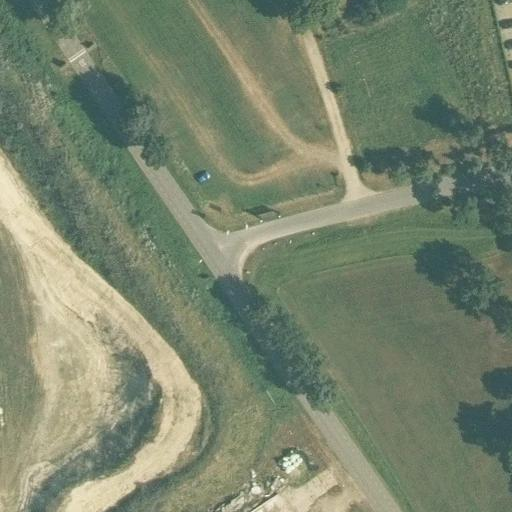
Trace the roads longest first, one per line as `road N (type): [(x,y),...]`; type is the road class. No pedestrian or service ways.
road 1 (tertiary): [(392,511),(213,248)]
road 2 (unclassified): [(213,248),(511,172)]
road 3 (tertiary): [(213,248),(42,0)]
road 4 (track): [(371,205),(302,0)]
